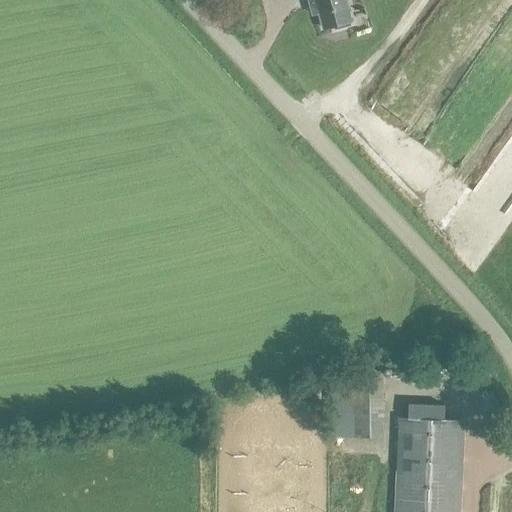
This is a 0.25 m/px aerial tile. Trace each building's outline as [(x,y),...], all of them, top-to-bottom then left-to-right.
[(347,0),(309,0),(311,6),(318,4),(324,28),(353,21),(347,0)] [(369,126),(397,145),(414,121),(385,102),(369,126)] [(332,437),(357,437),(382,437),(382,417),(386,417),(385,367),(331,368),(332,437)] [(408,418),(445,419),(446,404),(409,403),(408,418)] [(408,418),(398,417),(394,511),(461,511),(465,420),(445,419),(408,418)] [(511,511),(511,491),(494,491),(492,511),(511,511)]
